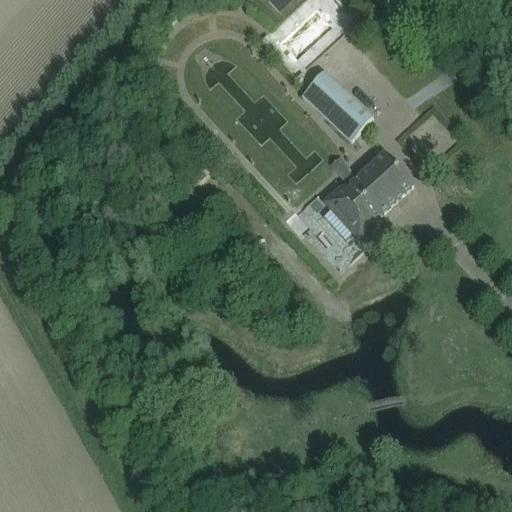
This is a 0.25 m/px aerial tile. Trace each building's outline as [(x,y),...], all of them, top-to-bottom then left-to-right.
[(463,0),(471,12),(490,0),(463,0)] [(374,120),(356,104),(324,75),(302,99),(352,145),(374,120)] [(341,190),(332,199),(339,206),(334,209),(356,233),(360,230),(367,237),(376,229),(376,222),(414,188),(385,157),(347,190),(341,190)] [(340,160),(332,168),(345,182),(352,176),(343,166),(345,165),(340,160)] [(330,222),(319,232),(343,258),(354,248),(330,222)]
